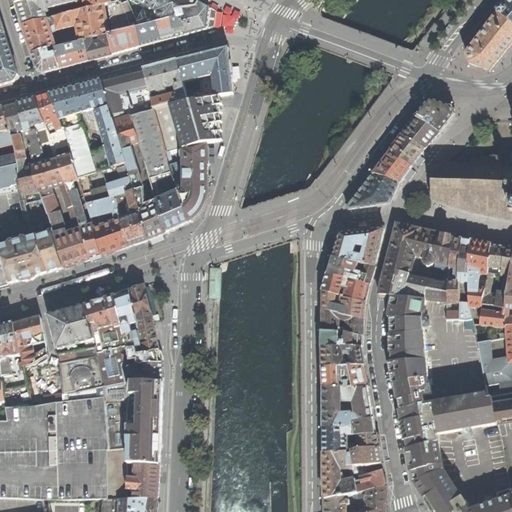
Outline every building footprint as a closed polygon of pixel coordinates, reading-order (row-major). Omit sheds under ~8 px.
[(21,15),(24,24),(49,20),(47,14),(50,13),(49,9),(85,1),(86,4),(89,4),(90,10),(106,6),(109,5),(113,4),(112,0),(40,0),(18,5),(21,15)] [(194,0),(117,0),(118,3),(113,4),(109,5),(115,35),(133,31),(122,6),(125,0),(133,0),(145,6),(145,7),(152,11),(150,15),(143,17),(144,20),(138,22),(141,29),(159,24),(172,20),(179,19),(177,12),(198,8),(200,3),(194,0)] [(511,0),(509,0),(498,13),(511,24),(511,0)] [(207,6),(200,3),(198,8),(177,12),(179,19),(182,18),(187,35),(207,30),(209,17),(211,17),(212,10),(210,9),(210,8),(207,6)] [(28,39),(33,54),(50,50),(56,49),(57,48),(53,33),(59,31),(59,32),(77,27),(80,43),(86,42),(87,41),(109,36),(111,36),(106,6),(90,10),(49,20),(24,24),(28,39)] [(469,64),(491,72),(505,54),(511,45),(511,24),(498,13),(478,39),(466,54),(469,64)] [(182,37),(187,35),(182,18),(179,19),(172,20),(176,38),(182,37)] [(169,40),(176,38),(172,20),(159,24),(162,42),(169,40)] [(152,45),(162,42),(159,24),(141,29),(138,30),(142,47),(152,45)] [(126,52),(142,47),(138,30),(133,31),(115,35),(111,36),(109,36),(114,55),(126,52)] [(101,59),(114,55),(109,36),(87,41),(86,42),(91,61),(101,59)] [(12,55),(6,38),(0,39),(0,85),(14,82),(18,75),(12,55)] [(73,66),(91,61),(86,42),(80,43),(57,48),(56,49),(57,53),(61,69),(73,66)] [(229,49),(179,62),(184,83),(214,76),(210,79),(202,83),(203,91),(197,92),(198,95),(188,97),(190,104),(195,102),(196,102),(208,99),(221,97),(234,95),(232,80),(229,49)] [(38,70),(44,74),(51,72),(61,69),(57,53),(52,55),(50,50),(33,54),(38,70)] [(166,65),(146,71),(152,93),(159,91),(159,93),(167,91),(167,89),(176,87),(178,95),(154,101),(154,108),(155,110),(175,104),(176,106),(190,104),(188,97),(184,83),(179,62),(166,65)] [(109,80),(103,81),(115,121),(126,118),(126,117),(128,116),(128,114),(132,113),(133,114),(154,108),(154,101),(152,93),(146,71),(131,74),(109,80)] [(80,88),(51,95),(64,130),(65,131),(75,166),(80,179),(87,177),(94,174),(128,164),(115,121),(103,81),(80,88)] [(42,98),(36,100),(50,136),(51,135),(58,134),(54,123),(59,121),(50,96),(42,98)] [(223,106),(221,97),(208,99),(208,144),(219,142),(223,141),(221,133),(223,132),(222,127),(221,124),(223,123),(221,115),(223,115),(222,110),(221,106),(223,106)] [(183,150),(185,150),(208,144),(208,99),(196,102),(195,102),(190,104),(176,106),(175,104),(155,110),(167,153),(182,149),(183,150)] [(27,102),(18,105),(25,132),(33,161),(34,165),(44,163),(58,159),(50,137),(50,136),(36,100),(27,102)] [(424,108),(417,118),(440,133),(449,123),(454,117),(454,116),(453,109),(433,101),(429,102),(424,108)] [(11,107),(5,109),(11,133),(20,131),(21,133),(25,132),(18,105),(11,107)] [(0,109),(0,169),(18,165),(16,156),(0,159),(0,144),(1,147),(3,147),(3,149),(1,149),(1,150),(14,147),(11,133),(5,109),(0,109)] [(179,228),(190,223),(179,192),(171,165),(167,153),(155,110),(154,110),(131,116),(140,143),(142,150),(150,178),(157,201),(158,206),(159,207),(168,233),(179,228)] [(157,237),(168,233),(159,207),(158,206),(157,201),(146,205),(145,189),(140,172),(132,145),(140,143),(131,116),(126,118),(115,121),(128,164),(135,190),(150,240),(157,237)] [(411,125),(403,136),(426,149),(434,141),(440,133),(417,118),(411,125)] [(64,132),(58,134),(51,135),(51,136),(56,150),(66,147),(68,156),(59,158),(60,161),(59,161),(66,186),(69,194),(70,194),(76,211),(81,228),(91,260),(98,258),(101,257),(93,226),(87,227),(73,183),(78,182),(73,168),(70,155),(71,155),(69,146),(68,147),(64,132)] [(26,196),(40,193),(33,166),(34,165),(33,161),(30,162),(31,166),(24,168),(27,158),(22,136),(13,138),(20,169),(21,169),(26,196)] [(398,142),(391,152),(412,167),(420,157),(426,149),(403,136),(398,142)] [(208,147),(208,144),(185,150),(186,176),(182,177),(178,164),(171,165),(179,192),(190,223),(192,221),(197,217),(202,211),(206,205),(207,201),(208,194),(209,189),(208,166),(210,165),(209,156),(209,147),(208,147)] [(391,152),(374,174),(400,183),(407,174),(412,167),(391,152)] [(474,214),(511,221),(511,200),(508,173),(511,172),(511,155),(508,156),(508,155),(506,155),(506,156),(499,156),(499,155),(497,156),(497,157),(472,160),(473,165),(450,164),(443,164),(437,164),(432,200),(454,208),(463,211),(474,214)] [(48,216),(56,244),(64,269),(79,264),(91,260),(81,228),(76,211),(70,194),(69,194),(66,186),(65,186),(57,160),(46,163),(44,163),(34,165),(41,193),(43,200),(48,216)] [(110,191),(92,195),(87,177),(80,179),(88,205),(114,198),(115,204),(119,203),(123,218),(122,219),(130,247),(140,244),(150,240),(135,190),(128,164),(94,174),(96,179),(106,177),(110,191)] [(18,165),(0,169),(0,188),(3,189),(11,188),(13,186),(17,185),(17,183),(21,182),(18,165)] [(347,209),(349,210),(379,205),(391,203),(396,193),(400,183),(374,174),(347,209)] [(119,203),(115,204),(114,198),(88,205),(94,225),(103,256),(115,252),(130,247),(122,219),(123,218),(119,203)] [(58,271),(64,269),(56,244),(55,245),(51,231),(47,216),(43,200),(36,201),(38,208),(30,211),(32,219),(35,228),(34,228),(38,237),(40,242),(42,250),(50,274),(58,271)] [(380,295),(396,297),(427,301),(427,300),(449,301),(449,285),(411,276),(416,256),(426,258),(425,263),(426,266),(430,267),(433,265),(433,263),(434,260),(439,236),(430,235),(410,230),(397,228),(389,256),(385,274),(380,295)] [(385,230),(385,229),(364,231),(341,234),(334,258),(360,264),(367,266),(376,268),(385,230)] [(448,237),(439,236),(434,260),(433,263),(450,267),(455,238),(448,237)] [(36,278),(50,274),(42,250),(40,242),(38,237),(30,240),(26,238),(24,239),(36,278)] [(459,239),(455,238),(450,267),(450,268),(455,269),(455,281),(449,281),(449,285),(449,301),(448,304),(447,320),(460,320),(460,304),(460,283),(459,270),(463,240),(459,239)] [(30,279),(36,278),(24,239),(13,242),(12,243),(23,281),(30,279)] [(467,240),(463,240),(459,270),(460,283),(462,284),(463,288),(470,288),(469,270),(470,257),(472,241),(467,240)] [(482,243),(472,241),(470,257),(469,270),(470,288),(470,304),(470,309),(473,320),(475,325),(481,326),(483,309),(484,306),(487,283),(480,282),(480,275),(488,276),(490,263),(492,245),(482,243)] [(0,250),(9,285),(23,281),(12,243),(9,246),(0,248),(0,250)] [(499,246),(492,245),(490,263),(488,276),(487,283),(484,306),(496,308),(497,294),(501,276),(502,271),(506,247),(499,246)] [(511,247),(506,247),(502,271),(501,276),(507,277),(506,281),(504,280),(502,294),(497,294),(496,308),(505,309),(508,287),(511,264),(511,247)] [(0,287),(9,285),(0,250),(0,287)] [(331,267),(329,274),(349,279),(350,280),(371,285),(374,277),(377,268),(376,268),(367,266),(364,275),(357,273),(360,264),(334,258),(331,267)] [(511,326),(511,264),(508,287),(505,309),(496,308),(484,306),(483,309),(481,326),(507,329),(508,327),(511,326)] [(210,298),(219,298),(220,298),(222,269),(212,269),(210,298)] [(327,283),(324,293),(338,296),(340,297),(342,289),(347,290),(345,298),(367,303),(370,287),(371,285),(350,280),(349,279),(329,274),(327,283)] [(138,289),(130,292),(138,324),(141,336),(142,336),(143,334),(143,332),(155,329),(153,318),(151,310),(144,287),(138,289)] [(125,294),(117,297),(124,327),(130,352),(143,350),(141,336),(138,324),(130,292),(125,294)] [(324,303),(324,311),(365,321),(366,311),(367,303),(345,298),(343,298),(342,307),(339,307),(339,304),(336,303),(338,296),(324,293),(324,303)] [(102,301),(86,306),(92,329),(98,349),(88,351),(75,353),(77,361),(61,364),(63,394),(41,396),(41,392),(31,393),(32,398),(31,399),(32,408),(34,408),(53,404),(106,398),(110,450),(129,449),(128,415),(128,414),(132,381),(132,367),(130,352),(124,327),(117,297),(102,301)] [(396,297),(392,319),(424,321),(427,301),(396,297)] [(466,321),(473,320),(470,309),(470,304),(460,304),(460,320),(466,321)] [(69,311),(50,316),(59,350),(87,343),(88,351),(98,349),(92,329),(86,306),(69,311)] [(324,322),(324,332),(340,333),(340,321),(348,323),(347,334),(364,337),(364,329),(365,321),(324,311),(324,322)] [(48,356),(47,349),(47,343),(42,318),(31,321),(16,325),(22,357),(24,367),(35,365),(48,356)] [(393,335),(425,333),(424,321),(392,319),(392,329),(393,335)] [(3,328),(0,328),(0,352),(1,358),(3,379),(13,376),(10,359),(22,357),(16,325),(12,326),(3,328)] [(511,326),(508,327),(507,329),(509,338),(508,338),(509,359),(492,361),(491,341),(478,343),(490,398),(511,393),(511,326)] [(158,341),(155,329),(143,332),(143,334),(142,336),(141,336),(143,350),(144,354),(160,351),(158,341)] [(323,339),(323,348),(344,347),(345,346),(364,348),(364,343),(364,337),(347,334),(346,333),(345,342),(341,342),(341,333),(340,333),(324,332),(323,339)] [(427,361),(425,333),(393,335),(393,350),(394,363),(427,361)] [(364,348),(345,346),(344,347),(323,348),(324,357),(324,367),(349,367),(365,366),(365,357),(364,348)] [(162,359),(160,351),(144,354),(143,350),(130,352),(132,367),(142,365),(163,364),(162,359)] [(0,420),(9,420),(7,409),(6,403),(4,389),(4,383),(0,383),(0,357),(1,358),(0,352),(0,420)] [(60,356),(61,364),(77,361),(75,353),(60,356)] [(430,387),(427,361),(394,363),(401,405),(402,410),(426,406),(424,396),(431,395),(432,394),(431,387),(430,387)] [(163,373),(163,364),(142,365),(132,367),(132,381),(164,381),(163,373)] [(325,377),(325,388),(346,387),(347,390),(370,387),(367,376),(365,366),(349,367),(324,367),(325,377)] [(163,405),(164,381),(132,381),(128,414),(128,415),(129,449),(128,464),(129,464),(161,466),(161,457),(163,405)] [(28,385),(4,389),(6,403),(7,409),(32,408),(31,399),(28,385)] [(325,408),(325,429),(355,429),(354,421),(375,419),(373,403),(370,387),(347,390),(346,387),(325,388),(325,408)] [(415,481),(444,470),(438,435),(498,424),(493,398),(489,399),(488,395),(426,406),(402,410),(404,425),(410,457),(415,481)] [(511,395),(493,398),(498,424),(498,425),(511,422),(511,395)] [(0,499),(30,500),(67,501),(103,501),(107,500),(128,500),(129,471),(129,464),(128,464),(129,449),(110,450),(106,398),(53,404),(34,408),(32,408),(7,409),(9,420),(0,420),(0,499)] [(376,426),(375,419),(354,421),(355,429),(355,436),(358,436),(377,434),(376,426)] [(325,441),(325,454),(349,453),(353,451),(357,449),(359,449),(358,444),(349,444),(349,436),(355,436),(355,429),(325,429),(325,441)] [(379,434),(377,434),(358,436),(358,444),(359,449),(380,448),(380,441),(379,434)] [(380,452),(380,448),(359,449),(357,449),(353,451),(353,455),(349,455),(349,466),(359,466),(363,466),(367,466),(382,464),(381,460),(380,452)] [(326,474),(326,500),(347,496),(354,495),(359,494),(356,483),(355,479),(343,482),(343,471),(351,470),(351,475),(360,474),(359,466),(349,466),(349,455),(349,453),(325,454),(326,474)] [(161,468),(161,466),(129,464),(129,471),(128,500),(129,500),(159,499),(159,485),(161,468)] [(363,466),(364,476),(383,471),(382,468),(382,464),(367,466),(363,466)] [(426,499),(453,484),(450,479),(444,470),(415,481),(424,496),(426,499)] [(383,471),(364,476),(366,480),(356,483),(359,494),(368,491),(387,486),(385,478),(383,471)] [(463,499),(453,484),(426,499),(433,511),(511,511),(511,496),(511,495),(510,488),(497,493),(500,500),(470,511),(467,506),(469,506),(464,498),(463,499)] [(386,511),(387,501),(387,486),(368,491),(368,508),(369,511),(368,511),(386,511)] [(325,511),(347,511),(347,505),(350,505),(350,500),(347,500),(347,496),(326,500),(325,500),(325,510),(325,511)] [(156,511),(159,499),(129,500),(128,500),(107,500),(106,511),(115,511),(115,510),(120,510),(120,511),(156,511)]
